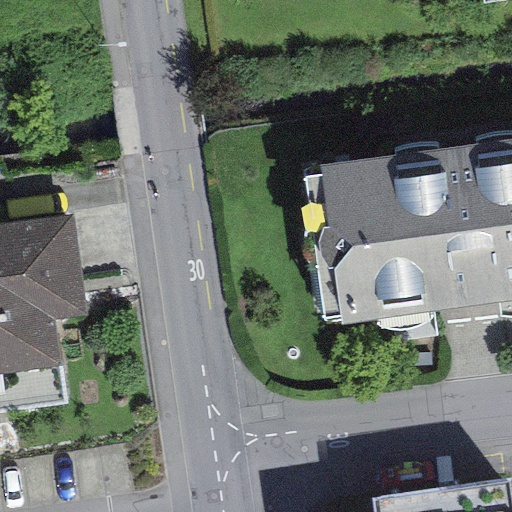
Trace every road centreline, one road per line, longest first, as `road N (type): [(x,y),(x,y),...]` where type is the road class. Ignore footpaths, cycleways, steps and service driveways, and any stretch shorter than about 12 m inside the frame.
road 1 (residential): [(151,0),(213,443)]
road 2 (residential): [(511,402),(213,443)]
